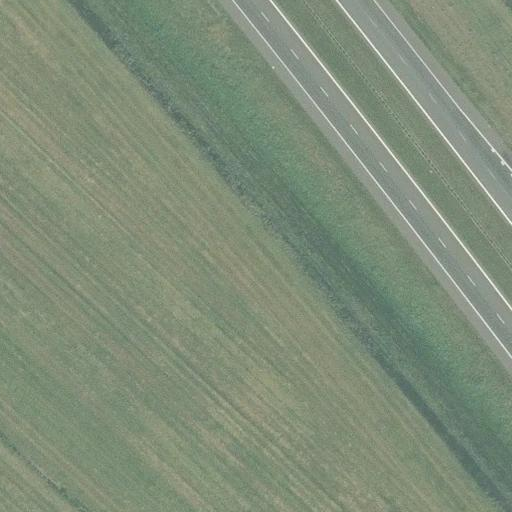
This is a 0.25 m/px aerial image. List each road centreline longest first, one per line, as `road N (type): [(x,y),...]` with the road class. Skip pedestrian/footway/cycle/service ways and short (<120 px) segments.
road 1 (motorway): [(247,0),(511,342)]
road 2 (motorway): [(511,201),(354,0)]
